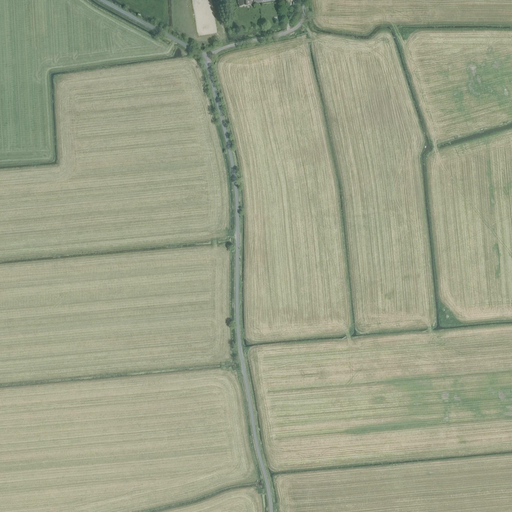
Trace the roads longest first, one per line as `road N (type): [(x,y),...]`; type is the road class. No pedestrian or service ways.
road 1 (unclassified): [(270,511),(237,329),(233,172),(203,59)]
road 2 (unclassified): [(203,59),(293,29),(302,0)]
